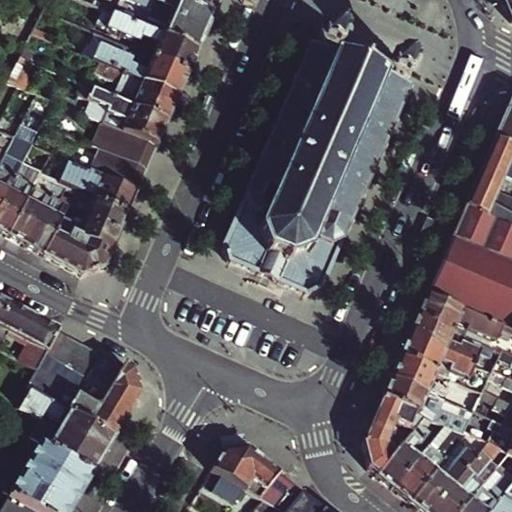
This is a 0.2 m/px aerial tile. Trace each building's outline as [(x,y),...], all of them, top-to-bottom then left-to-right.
[(197,54),(213,15),(178,0),(126,0),(150,11),(142,29),(197,54)] [(178,0),(213,15),(219,0),(178,0)] [(511,0),(500,0),(501,0),(510,22),(511,22),(511,0)] [(157,47),(152,60),(187,76),(197,54),(142,29),(103,12),(96,26),(140,45),(142,40),(157,47)] [(405,95),(408,96),(409,93),(397,87),(405,84),(409,75),(405,67),(397,63),(389,67),(387,71),(337,49),(338,45),(335,36),(328,33),(319,36),(316,44),(319,53),(306,47),(305,51),(308,52),(299,71),(296,70),(295,73),(298,75),(289,94),(286,93),(285,96),(288,97),(280,116),(277,115),(275,118),(278,119),(270,139),(267,138),(265,141),(268,142),(260,162),(257,160),(255,164),(258,165),(250,183),(247,182),(246,186),(249,187),(221,250),(226,264),(305,298),(319,292),(346,229),(349,230),(350,227),(348,226),(356,207),(358,208),(360,205),(357,204),(366,185),(368,186),(370,182),(367,181),(376,162),(378,163),(379,160),(377,159),(385,140),(387,141),(389,138),(386,137),(395,118),(398,119),(399,115),(396,114),(405,95)] [(80,56),(96,63),(177,99),(187,76),(152,60),(146,74),(130,67),(132,62),(87,43),(80,56)] [(129,108),(166,124),(177,99),(96,63),(91,74),(116,85),(113,91),(133,100),(129,108)] [(156,148),(166,124),(129,108),(93,91),(81,117),(101,125),(156,148)] [(511,102),(510,103),(481,169),(502,179),(511,183),(511,173),(506,171),(511,158),(511,156),(511,332),(511,336),(511,102)] [(15,122),(2,117),(0,120),(0,134),(8,138),(15,122)] [(109,155),(146,171),(156,148),(101,125),(91,147),(109,155)] [(4,158),(0,165),(0,209),(22,166),(30,149),(12,141),(4,158)] [(135,196),(146,171),(109,155),(98,179),(135,196)] [(135,196),(98,179),(49,157),(40,175),(75,192),(126,217),(135,196)] [(30,171),(22,166),(0,209),(0,235),(8,240),(33,188),(24,184),(30,171)] [(481,169),(425,298),(501,331),(511,336),(511,332),(511,264),(511,262),(511,208),(508,217),(489,209),(502,179),(481,169)] [(52,192),(36,184),(33,188),(8,240),(25,249),(33,234),(51,196),(52,192)] [(126,217),(75,192),(69,204),(87,214),(85,219),(118,236),(126,217)] [(63,217),(69,206),(51,196),(33,234),(25,249),(43,258),(63,217)] [(110,254),(118,236),(85,219),(87,214),(69,204),(69,206),(63,217),(68,219),(64,226),(79,233),(77,240),(110,254)] [(68,219),(63,217),(43,258),(81,278),(103,270),(110,254),(77,240),(79,233),(64,226),(68,219)] [(416,319),(462,339),(465,334),(489,344),(496,343),(501,331),(425,298),(416,319)] [(36,374),(56,333),(7,307),(0,319),(0,333),(1,331),(31,348),(22,366),(36,374)] [(460,345),(462,339),(416,319),(407,339),(478,369),(483,358),(480,354),(460,345)] [(74,343),(62,336),(48,362),(60,369),(74,343)] [(478,369),(407,339),(398,359),(445,380),(448,373),(467,382),(473,380),(478,369)] [(87,349),(74,343),(60,369),(65,372),(72,376),(87,349)] [(87,349),(72,376),(84,383),(99,356),(87,349)] [(511,357),(501,352),(492,372),(505,379),(511,367),(511,366),(511,357)] [(96,408),(119,366),(99,356),(84,383),(72,376),(65,372),(48,405),(63,414),(74,397),(96,408)] [(398,359),(389,381),(436,401),(457,410),(463,397),(456,394),(459,386),(445,380),(398,359)] [(131,372),(119,366),(96,408),(74,397),(63,414),(111,441),(138,396),(131,372)] [(511,382),(505,379),(492,372),(490,374),(482,392),(495,399),(502,387),(511,392),(510,396),(511,396),(511,382)] [(436,401),(389,381),(380,401),(413,415),(443,429),(461,437),(468,421),(470,416),(459,411),(456,418),(433,408),(436,401)] [(507,417),(501,428),(511,433),(511,407),(495,399),(482,392),(477,402),(507,417)] [(111,441),(63,414),(48,405),(29,395),(19,411),(40,424),(30,442),(38,446),(89,478),(111,441)] [(366,470),(376,479),(393,457),(384,451),(383,447),(392,426),(406,432),(413,415),(380,401),(360,447),(366,470)] [(470,416),(468,421),(511,443),(505,455),(511,458),(511,433),(501,428),(472,412),(470,416)] [(393,457),(376,479),(390,490),(415,460),(410,456),(427,434),(417,426),(393,457)] [(443,429),(415,460),(390,490),(409,505),(449,456),(464,438),(461,437),(443,429)] [(409,505),(416,511),(432,511),(478,455),(486,445),(478,441),(469,453),(465,450),(456,461),(449,456),(409,505)] [(69,511),(89,478),(38,446),(17,480),(11,477),(0,495),(0,498),(5,501),(0,509),(0,511),(69,511)] [(240,491),(260,502),(276,511),(275,511),(286,511),(301,494),(246,450),(222,454),(210,473),(220,479),(240,491)] [(478,455),(432,511),(459,511),(481,485),(474,480),(488,463),(478,455)] [(492,470),(481,485),(459,511),(490,511),(511,485),(492,470)] [(220,479),(211,494),(231,506),(240,491),(220,479)] [(511,511),(511,484),(511,485),(490,511),(511,511)] [(321,511),(322,511),(301,494),(286,511),(321,511)] [(275,511),(276,511),(260,502),(251,511),(275,511)]
